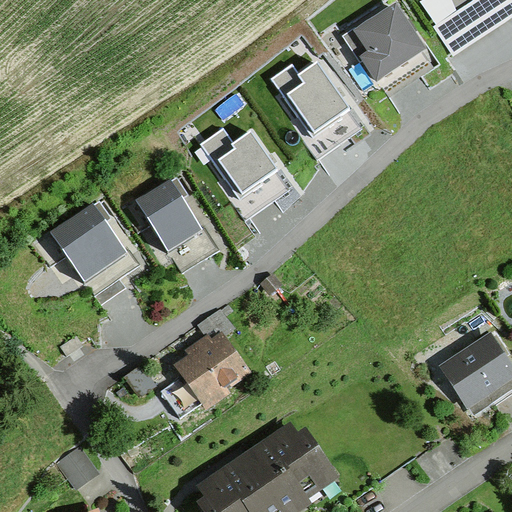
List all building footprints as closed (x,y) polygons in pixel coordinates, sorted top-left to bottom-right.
[(511,0),(419,0),(450,52),(511,16),(511,0)] [(423,52),(394,9),(349,39),(378,82),(423,52)] [(348,109),(317,64),(298,77),(303,85),(289,95),(314,132),(348,109)] [(276,169),(251,133),(231,147),(233,151),(218,161),(241,193),(276,169)] [(175,195),(143,214),(181,276),(219,253),(204,228),(198,231),(175,195)] [(92,204),(47,235),(85,289),(130,258),(92,204)] [(270,279),(261,286),(267,293),(275,286),(270,279)] [(216,326),(223,336),(229,331),(221,320),(222,319),(217,312),(205,320),(212,329),(216,326)] [(177,368),(201,403),(204,407),(224,394),(221,389),(242,374),(218,340),(210,345),(206,339),(188,351),(193,358),(177,368)] [(511,380),(487,341),(443,370),(465,403),(482,392),(488,402),(511,386),(511,380)] [(81,352),(74,343),(59,354),(66,363),(81,352)] [(207,501),(200,506),(203,511),(281,511),(286,509),(288,511),(292,511),(304,505),(300,499),(316,489),(312,483),(327,473),(302,436),(294,441),(286,430),(248,456),(251,462),(242,468),(238,463),(199,489),(207,501)] [(79,453),(58,466),(76,494),(97,481),(79,453)]
